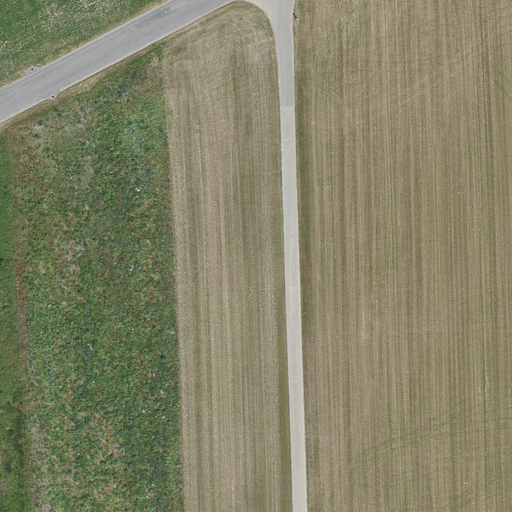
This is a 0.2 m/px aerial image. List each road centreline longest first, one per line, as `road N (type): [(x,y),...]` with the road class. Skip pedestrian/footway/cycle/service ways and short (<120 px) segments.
road 1 (track): [(281,0),(299,511)]
road 2 (unclassified): [(215,0),(0,108)]
